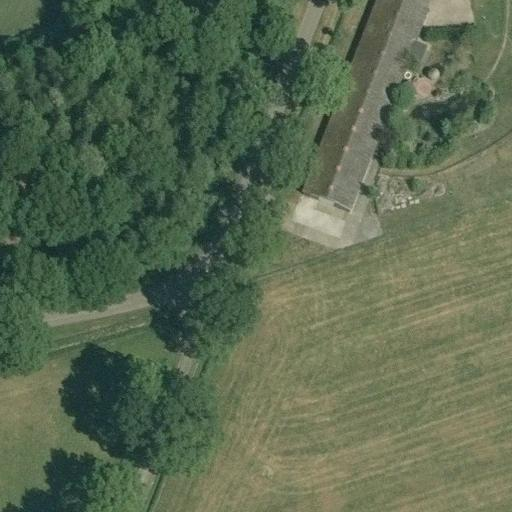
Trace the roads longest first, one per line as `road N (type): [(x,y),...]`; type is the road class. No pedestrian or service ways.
road 1 (unclassified): [(217,288),(327,0)]
road 2 (unclassified): [(135,511),(217,288)]
road 3 (unclassified): [(0,344),(217,288)]
